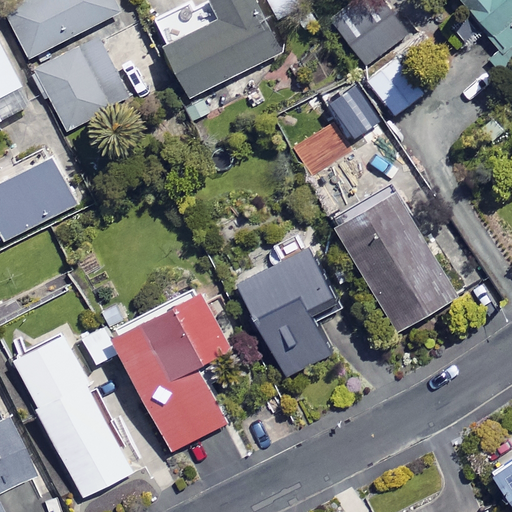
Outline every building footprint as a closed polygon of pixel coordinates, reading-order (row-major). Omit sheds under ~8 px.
[(121,11),(115,0),(26,0),(5,11),(28,57),(121,11)] [(279,51),(252,0),(206,0),(196,5),(193,0),(190,0),(149,21),(188,97),(279,51)] [(303,9),(298,0),(268,0),(279,22),(303,9)] [(511,0),(459,0),(499,50),(491,57),(511,83),(511,0)] [(130,99),(100,37),(36,68),(65,130),(130,99)] [(0,118),(29,104),(0,46),(0,118)] [(425,92),(397,54),(365,77),(393,115),(425,92)] [(75,205),(52,157),(0,182),(0,235),(2,240),(75,205)] [(455,298),(393,192),(334,226),(395,332),(455,298)] [(333,295),(307,245),(235,283),(283,376),(328,352),(306,309),(333,295)] [(94,363),(118,351),(170,450),(223,422),(193,364),(230,345),(201,289),(139,322),(126,297),(101,310),(108,322),(80,336),(94,363)] [(132,471),(61,331),(11,356),(82,496),(132,471)] [(11,511),(37,499),(0,424),(0,511),(11,511)] [(511,457),(491,470),(511,505),(511,457)]
